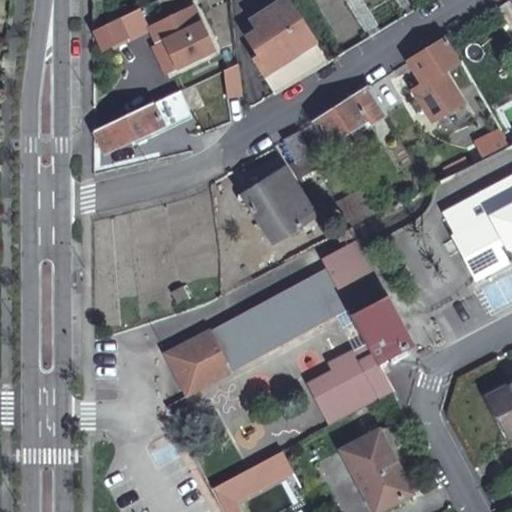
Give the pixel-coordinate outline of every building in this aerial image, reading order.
[(252,61),(273,95),(326,63),(286,0),(280,0),(247,21),(253,31),(250,34),(248,37),(248,41),(249,45),(257,57),(252,61)] [(191,3),(146,26),(155,43),(162,39),(176,67),(213,48),(191,3)] [(494,15),(456,39),(473,66),(511,42),(494,15)] [(115,19),(94,29),(103,48),(125,37),(123,32),(115,19)] [(420,86),(457,64),(442,39),(406,62),(420,86)] [(236,58),(220,66),(224,91),(240,88),(236,58)] [(367,86),(374,97),(404,79),(397,67),(367,86)] [(367,86),(311,121),(326,145),(365,121),(368,126),(385,116),(374,97),(367,86)] [(173,90),(94,130),(104,151),(184,112),(173,90)] [(484,159),(511,146),(502,127),(475,140),(484,159)] [(317,168),(297,131),(283,139),(294,160),(290,163),(297,178),(317,168)] [(312,218),(283,170),(242,196),(271,243),(312,218)] [(511,205),(511,179),(445,214),(455,235),(511,205)] [(364,189),(336,204),(349,228),(377,214),(364,189)] [(511,205),(455,235),(453,236),(476,278),(507,262),(508,264),(511,261),(511,205)] [(167,353),(175,370),(188,394),(231,370),(348,307),(364,335),(338,348),(324,356),(328,363),(304,376),(329,424),(393,390),(378,363),(411,345),(349,228),(335,235),(342,249),(322,260),(327,267),(216,326),(209,330),(167,353)] [(511,433),(511,383),(492,395),(511,434),(511,433)] [(409,492),(376,429),(340,449),(373,511),(409,492)]
